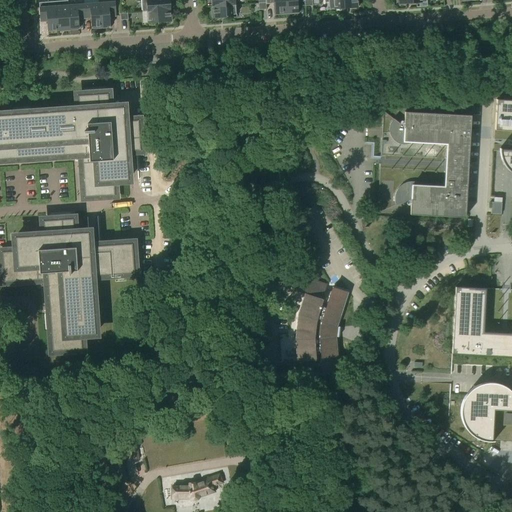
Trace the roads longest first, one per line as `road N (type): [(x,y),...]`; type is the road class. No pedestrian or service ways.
road 1 (unclassified): [(0,211),(154,201),(189,172),(246,190),(315,178),(335,191),(403,301)]
road 2 (unclassified): [(403,301),(388,350),(403,409),(432,440),(511,491)]
road 3 (residential): [(191,35),(377,21)]
road 4 (residential): [(30,44),(191,35)]
road 5 (residential): [(377,21),(511,11)]
road 6 (unclassified): [(403,301),(448,260),(511,247)]
road 7 (unknown): [(391,378),(511,372)]
